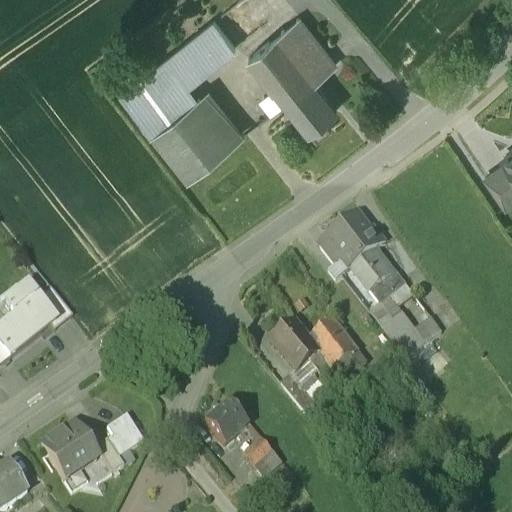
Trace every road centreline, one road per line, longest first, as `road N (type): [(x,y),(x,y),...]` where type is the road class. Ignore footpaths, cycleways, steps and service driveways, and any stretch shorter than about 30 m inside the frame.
road 1 (residential): [(208,279),(401,142),(511,43)]
road 2 (residential): [(0,427),(145,332),(208,279)]
road 3 (residential): [(208,279),(215,311),(172,430)]
road 4 (track): [(487,0),(413,83),(436,112)]
